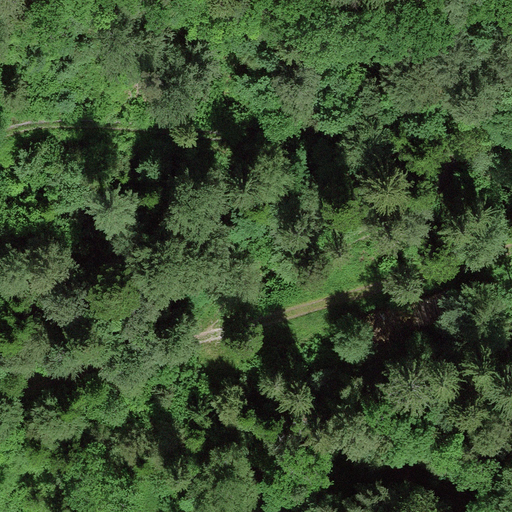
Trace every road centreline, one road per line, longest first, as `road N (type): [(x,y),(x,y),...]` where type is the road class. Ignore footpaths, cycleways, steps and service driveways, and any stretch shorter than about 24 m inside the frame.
road 1 (track): [(204,335),(251,277),(423,201),(452,174),(452,142),(434,117),(394,111),(227,134),(90,121),(21,127),(0,138)]
road 2 (track): [(511,247),(0,393)]
